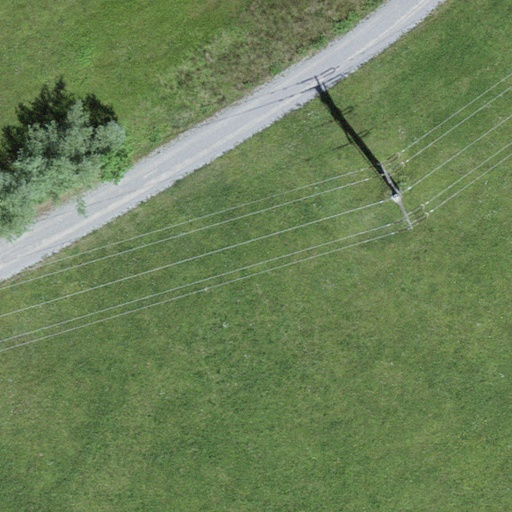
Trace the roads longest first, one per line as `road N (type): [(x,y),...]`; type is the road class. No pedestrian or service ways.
road 1 (track): [(0,269),(371,43),(411,0)]
road 2 (trunk): [(380,0),(0,155)]
